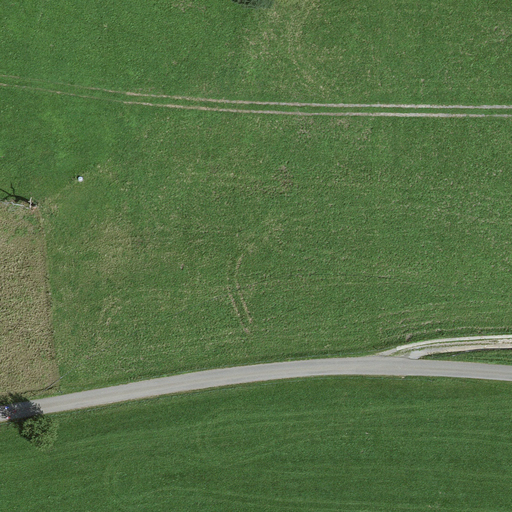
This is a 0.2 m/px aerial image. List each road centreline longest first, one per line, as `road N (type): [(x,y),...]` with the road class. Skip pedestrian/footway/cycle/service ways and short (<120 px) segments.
road 1 (residential): [(511,373),(335,365),(0,411)]
road 2 (track): [(219,102),(511,109)]
road 3 (track): [(511,341),(418,348),(372,365)]
